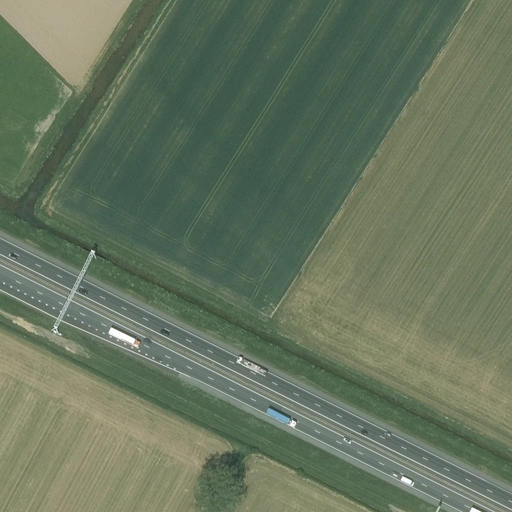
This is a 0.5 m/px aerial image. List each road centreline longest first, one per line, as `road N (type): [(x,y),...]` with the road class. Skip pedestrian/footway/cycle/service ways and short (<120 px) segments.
road 1 (motorway): [(506,500),(446,445),(267,342),(174,268),(0,94)]
road 2 (motorway): [(506,500),(0,246)]
road 3 (motorway): [(0,274),(252,400)]
road 4 (motorway): [(0,305),(196,396),(252,400)]
road 5 (motorway): [(252,400),(475,511)]
